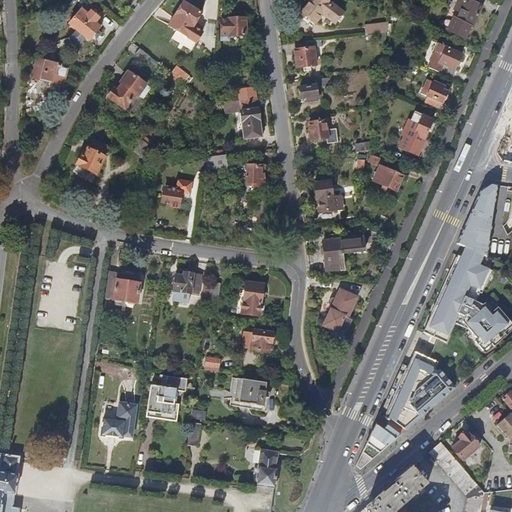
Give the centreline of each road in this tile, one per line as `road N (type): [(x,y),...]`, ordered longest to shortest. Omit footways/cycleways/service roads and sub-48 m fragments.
road 1 (residential): [(324,412),(509,0)]
road 2 (residential): [(19,202),(160,245),(299,265)]
road 3 (residential): [(299,265),(266,0)]
road 4 (primary): [(451,204),(346,412),(344,441)]
road 5 (primary): [(344,441),(363,419),(451,204)]
road 6 (residential): [(155,0),(105,59),(19,202)]
road 7 (residential): [(320,511),(505,363)]
road 8 (residential): [(19,202),(9,0)]
road 9 (residential): [(324,412),(297,342),(299,265)]
